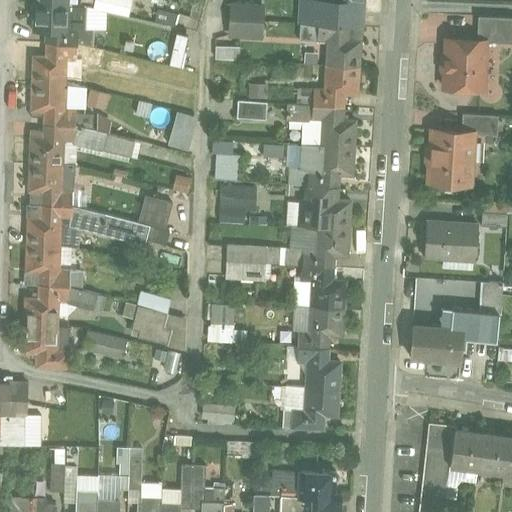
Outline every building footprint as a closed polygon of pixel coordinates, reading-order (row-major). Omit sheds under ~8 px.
[(67,0),(35,0),(35,25),(48,25),(47,38),(66,39),(66,23),(67,0)] [(129,0),(95,0),(95,3),(127,11),(129,0)] [(263,1),(253,0),(231,0),(230,14),(233,15),(262,16),(263,1)] [(329,0),(329,4),(301,3),(300,19),(348,21),(349,9),(362,10),(362,0),(329,0)] [(178,9),(158,4),(155,16),(175,21),(178,9)] [(511,13),(478,12),(477,36),(486,37),(486,38),(511,38),(511,13)] [(262,16),(233,15),(232,31),(261,32),(262,16)] [(348,21),(300,19),(299,35),(327,37),(325,61),(326,61),(326,60),(358,62),(361,22),(348,21)] [(77,24),(66,23),(66,39),(77,39),(77,24)] [(168,57),(178,60),(185,30),(175,28),(168,57)] [(477,36),(446,35),(445,50),(441,54),(441,64),(445,68),(444,83),(483,85),(486,38),(486,37),(477,36)] [(66,39),(47,38),(47,51),(34,51),(33,78),(64,79),(65,55),(66,39)] [(77,39),(66,39),(65,55),(76,55),(77,39)] [(214,40),(213,51),(236,52),(236,40),(214,40)] [(358,62),(326,60),(326,61),(325,85),(323,100),(343,101),(344,90),(357,91),(358,62)] [(248,77),(248,92),(265,92),(265,77),(248,77)] [(33,78),(32,78),(31,107),(44,107),(44,119),(74,120),(75,120),(75,108),(75,104),(64,104),(64,79),(33,78)] [(104,103),(108,87),(89,82),(85,98),(104,103)] [(183,102),(187,88),(169,83),(165,98),(183,102)] [(325,85),(314,84),(313,99),(323,100),(325,85)] [(265,96),(237,95),(236,111),(263,114),(265,96)] [(313,99),(287,98),(286,115),(306,116),(322,117),(323,100),(313,99)] [(343,101),(323,100),(322,117),(321,140),(353,143),(355,117),(342,116),(343,101)] [(186,144),(195,109),(174,104),(166,139),(186,144)] [(93,109),(75,108),(75,120),(92,124),(93,109)] [(498,111),(462,109),(461,127),(473,127),(473,129),(497,130),(498,111)] [(322,117),(306,116),(304,139),(321,140),(322,117)] [(74,120),(44,119),(44,126),(31,126),(30,158),(62,160),(63,135),(73,136),(74,136),(74,120)] [(75,120),(74,120),(74,136),(73,136),(72,138),(102,145),(106,128),(92,124),(75,120)] [(461,127),(433,125),(429,176),(469,179),(473,129),(473,127),(461,127)] [(132,134),(106,128),(102,145),(127,151),(132,134)] [(213,133),(212,171),(237,172),(238,147),(231,147),(231,134),(213,133)] [(282,148),(282,139),(263,138),(263,148),(282,148)] [(353,143),(321,140),(320,165),(319,181),(338,182),(338,169),(352,170),(353,143)] [(62,160),(30,158),(29,185),(42,186),(42,199),(72,200),(72,198),(93,200),(95,188),(72,184),(61,184),(62,160)] [(320,165),(308,164),(307,180),(319,181),(320,165)] [(120,174),(109,171),(108,172),(92,168),(91,175),(118,181),(120,174)] [(244,181),(220,180),(220,203),(243,204),(244,181)] [(319,181),(307,180),(306,194),(302,194),(300,221),(316,221),(348,222),(350,196),(337,195),(338,182),(319,181)] [(72,200),(42,199),(28,198),(28,200),(30,200),(30,211),(28,211),(27,239),(60,240),(60,216),(70,216),(69,220),(70,220),(71,218),(81,221),(81,223),(145,239),(146,234),(150,220),(109,209),(72,200)] [(507,209),(484,208),(482,218),(507,222),(507,209)] [(479,217),(429,212),(425,248),(475,253),(479,217)] [(169,225),(150,220),(146,234),(165,239),(169,225)] [(295,222),(282,221),(281,237),(293,238),(295,222)] [(348,222),(316,221),(314,245),(313,260),(333,262),(333,249),(347,250),(348,222)] [(60,240),(27,239),(26,266),(28,266),(28,277),(26,277),(26,278),(39,279),(59,280),(59,265),(60,240)] [(266,241),(227,239),(226,255),(265,257),(266,241)] [(314,245),(303,244),(302,260),(313,260),(314,245)] [(265,257),(226,255),(225,271),(265,273),(265,257)] [(313,260),(302,260),(301,275),(313,276),(313,260)] [(333,262),(313,260),(313,276),(311,301),(343,303),(345,276),(332,276),(333,262)] [(82,265),(59,265),(59,280),(69,281),(81,284),(82,265)] [(503,278),(490,277),(488,306),(498,307),(498,308),(501,309),(503,278)] [(59,280),(39,279),(39,291),(25,290),(24,319),(58,320),(59,296),(69,296),(69,281),(59,280)] [(81,284),(69,281),(69,296),(78,297),(77,299),(94,304),(98,288),(81,284)] [(171,292),(142,284),(138,298),(167,306),(171,292)] [(138,298),(125,295),(122,309),(134,312),(138,298)] [(207,334),(238,334),(239,321),(232,320),(232,296),(207,296),(207,334)] [(167,306),(138,298),(134,312),(132,322),(139,324),(138,329),(167,337),(171,323),(163,321),(167,306)] [(343,303),(311,301),(310,325),(309,341),(328,342),(329,330),(342,331),(343,303)] [(488,306),(453,302),(450,324),(462,326),(488,328),(496,329),(498,308),(498,307),(488,306)] [(58,320),(24,319),(24,346),(37,346),(36,361),(68,361),(68,344),(57,344),(58,320)] [(450,324),(413,321),(411,349),(460,352),(462,326),(450,324)] [(285,351),(295,351),(295,322),(276,322),(276,336),(285,336),(285,351)] [(310,325),(298,324),(298,340),(309,341),(310,325)] [(127,336),(87,326),(84,341),(123,350),(127,336)] [(496,329),(488,328),(487,338),(495,339),(496,329)] [(309,341),(298,340),(297,355),(308,356),(309,341)] [(328,342),(309,341),(308,356),(306,381),(338,383),(340,358),(327,357),(328,342)] [(25,376),(0,374),(0,432),(3,432),(4,407),(24,408),(25,376)] [(338,383),(306,381),(305,405),(294,405),(293,421),(323,422),(324,409),(337,409),(338,383)] [(200,396),(200,414),(233,414),(233,396),(200,396)] [(455,420),(429,416),(427,442),(450,445),(452,445),(455,423),(455,420)] [(482,427),(455,423),(452,445),(450,458),(477,462),(482,427)] [(508,431),(482,427),(477,462),(503,467),(508,431)] [(191,430),(175,429),(175,437),(191,438),(191,430)] [(511,431),(508,431),(503,467),(511,467),(511,431)] [(142,451),(143,442),(130,441),(130,451),(142,451)] [(450,445),(427,442),(426,455),(448,457),(450,445)] [(142,451),(130,451),(129,483),(141,484),(142,451)] [(48,483),(61,483),(62,456),(50,455),(48,483)] [(448,457),(426,455),(425,467),(447,469),(448,457)] [(194,458),(182,457),(181,484),(180,496),(180,502),(182,502),(192,502),(194,458)] [(206,458),(194,458),(192,502),(202,502),(203,496),(204,496),(205,481),(206,458)] [(477,462),(450,458),(448,476),(455,477),(458,469),(476,472),(477,462)] [(300,467),(273,465),(273,472),(271,484),(271,489),(282,489),(299,490),(299,489),(300,467)] [(329,467),(300,465),(300,467),(299,489),(312,490),(312,486),(334,487),(334,486),(335,473),(337,472),(338,468),(336,465),(332,465),(329,467)] [(447,469),(425,467),(423,478),(446,481),(447,469)] [(511,470),(502,470),(501,479),(511,478),(511,470)] [(273,472),(257,472),(257,483),(271,484),(273,472)] [(34,478),(22,478),(22,481),(21,491),(33,492),(34,478)] [(446,481),(423,478),(422,491),(445,493),(446,481)] [(22,481),(12,481),(11,511),(25,511),(25,497),(21,497),(21,491),(22,481)] [(204,496),(203,496),(202,502),(201,511),(223,511),(224,498),(225,482),(213,481),(213,497),(204,496)] [(213,481),(205,481),(204,496),(213,497),(213,481)] [(96,511),(97,484),(77,483),(76,506),(74,506),(73,511),(96,511)] [(181,484),(161,483),(161,490),(161,496),(180,496),(181,484)] [(118,511),(120,494),(98,493),(98,484),(97,484),(96,511),(118,511)] [(334,487),(312,486),(312,490),(310,511),(339,511),(340,487),(334,486),(334,487)] [(161,490),(138,489),(137,511),(159,511),(161,496),(161,490)] [(299,490),(282,489),(281,511),(285,511),(310,511),(312,490),(299,489),(299,490)] [(33,492),(21,491),(21,497),(25,497),(25,511),(33,511),(33,492)] [(445,493),(422,491),(421,502),(443,505),(445,493)] [(45,492),(33,492),(33,511),(53,511),(54,505),(48,504),(48,497),(45,497),(45,492)] [(180,496),(161,496),(159,511),(181,511),(182,502),(180,502),(180,496)] [(236,498),(224,498),(223,511),(231,511),(232,504),(236,504),(236,498)] [(442,511),(443,505),(421,502),(419,511),(442,511)]
